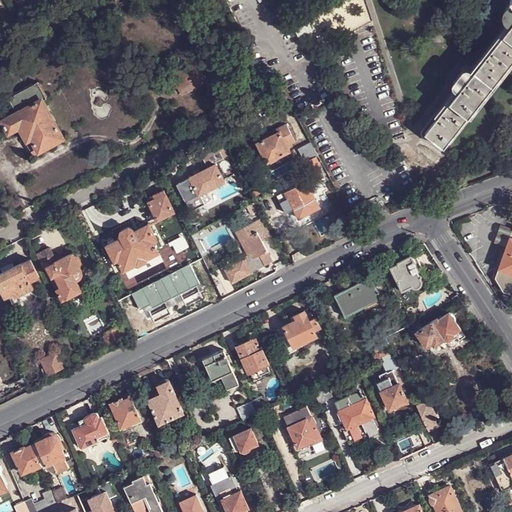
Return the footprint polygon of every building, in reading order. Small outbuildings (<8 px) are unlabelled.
[(0,0),(0,46),(20,36),(0,0)] [(511,21),(425,132),(444,147),(511,60),(511,0),(511,1),(511,21)] [(298,36),(307,31),(303,22),(293,27),(298,36)] [(184,94),(200,86),(198,82),(206,78),(198,63),(201,62),(199,57),(195,59),(194,55),(186,60),(189,67),(174,75),(184,94)] [(40,83),(11,98),(19,114),(5,121),(11,133),(23,127),(36,153),(45,148),(45,149),(51,146),(50,144),(54,143),(55,144),(62,141),(61,139),(63,138),(44,103),(49,100),(40,83)] [(300,117),(287,123),(295,138),(296,140),(309,134),(300,117)] [(268,162),(291,150),(288,145),(287,142),(295,138),(287,123),(271,131),(272,134),(263,139),(258,141),(268,162)] [(271,131),(261,135),(263,139),(272,134),(271,131)] [(316,157),(305,163),(308,168),(310,172),(320,166),(316,157)] [(178,182),(187,200),(189,199),(201,193),(225,181),(216,163),(178,182)] [(315,181),(326,175),(320,166),(310,172),(315,181)] [(295,208),(299,215),(309,210),(318,206),(315,199),(305,181),(277,196),(286,213),(295,208)] [(426,186),(428,193),(435,191),(433,184),(426,186)] [(149,201),(158,219),(174,211),(168,197),(164,189),(148,197),(149,201)] [(201,193),(189,199),(192,205),(203,200),(201,193)] [(174,211),(179,208),(173,195),(168,197),(174,211)] [(263,217),(236,230),(241,241),(245,240),(252,254),(254,258),(247,261),(245,256),(224,266),(232,283),(273,262),(262,240),(272,235),(263,217)] [(119,258),(125,269),(135,264),(136,265),(138,265),(147,261),(147,259),(147,258),(158,252),(154,245),(155,245),(157,242),(157,239),(149,224),(135,231),(133,228),(130,226),(121,230),(120,235),(122,238),(108,244),(115,260),(119,258)] [(496,243),(507,247),(511,232),(511,228),(502,225),(496,243)] [(505,292),(511,294),(511,232),(507,247),(503,257),(503,258),(502,259),(499,265),(500,266),(496,278),(505,292)] [(247,255),(252,254),(245,240),(241,241),(247,255)] [(63,299),(82,289),(77,279),(81,276),(82,276),(83,275),(83,272),(79,265),(81,264),(82,262),(80,258),(78,258),(76,258),(74,254),(71,253),(48,265),(53,275),(52,278),(63,299)] [(401,290),(411,286),(413,287),(416,288),(418,287),(421,284),(421,281),(416,271),(417,270),(415,266),(416,266),(411,256),(390,266),(401,290)] [(0,274),(0,283),(6,296),(14,291),(16,295),(35,286),(29,275),(37,271),(31,259),(0,274)] [(335,294),(346,316),(382,298),(371,276),(335,294)] [(201,281),(183,290),(188,301),(207,292),(201,281)] [(296,348),(314,340),(312,337),(317,334),(314,328),(320,326),(316,317),(309,320),(305,310),(296,314),(298,318),(285,325),(285,326),(296,348)] [(416,331),(426,345),(431,341),(434,345),(444,338),(446,340),(455,335),(453,332),(460,328),(449,312),(438,318),(437,317),(416,331)] [(125,338),(119,325),(106,332),(107,334),(103,335),(108,346),(125,338)] [(289,352),(296,348),(285,326),(278,330),(289,352)] [(267,362),(260,347),(257,348),(253,339),(239,345),(252,374),(258,371),(256,366),(267,362)] [(393,352),(387,339),(371,346),(376,357),(377,359),(383,356),(393,352)] [(107,355),(104,348),(85,357),(88,363),(107,355)] [(212,379),(222,375),(228,388),(239,383),(224,349),(203,358),(212,379)] [(41,359),(48,375),(63,367),(56,352),(41,359)] [(393,352),(383,356),(385,362),(383,363),(387,371),(389,370),(390,371),(400,366),(393,352)] [(358,367),(347,372),(350,377),(357,374),(358,376),(362,375),(358,367)] [(379,382),(383,390),(394,384),(390,377),(379,382)] [(184,412),(170,380),(159,384),(163,393),(150,399),(157,414),(160,422),(184,412)] [(328,381),(314,387),(320,402),(334,396),(328,381)] [(408,400),(400,382),(394,384),(383,390),(382,390),(390,408),(408,400)] [(362,399),(360,394),(357,392),(354,391),(336,400),(339,409),(362,399)] [(262,396),(253,400),(258,412),(261,411),(267,408),(262,396)] [(141,419),(131,397),(124,400),(123,398),(111,403),(122,427),(141,419)] [(339,409),(348,427),(343,430),(347,440),(367,431),(368,436),(378,431),(372,417),(376,415),(367,397),(362,399),(339,409)] [(429,399),(426,400),(432,414),(435,412),(429,399)] [(258,412),(253,400),(238,407),(244,419),(258,412)] [(428,430),(440,424),(435,412),(432,414),(426,400),(417,405),(428,430)] [(284,414),(295,410),(292,404),(281,408),(284,414)] [(284,414),(289,425),(312,415),(307,404),(295,410),(284,414)] [(111,435),(103,416),(100,417),(98,412),(86,417),(88,422),(82,425),(74,429),(82,447),(111,435)] [(308,441),(312,440),(313,442),(320,439),(322,438),(312,415),(289,425),(293,433),(298,444),(298,445),(308,441)] [(259,442),(251,426),(235,433),(239,441),(241,447),(242,449),(247,451),(250,449),(252,446),(259,442)] [(233,444),(239,441),(235,433),(230,436),(233,444)] [(65,457),(66,456),(62,449),(59,441),(56,436),(55,434),(53,434),(47,436),(47,435),(36,440),(37,442),(46,463),(47,464),(54,461),(55,461),(65,457)] [(166,454),(160,441),(152,444),(158,458),(166,454)] [(236,450),(241,447),(239,441),(233,444),(236,450)] [(37,442),(32,444),(41,465),(46,463),(37,442)] [(23,473),(33,468),(33,469),(41,465),(32,444),(25,447),(24,446),(13,451),(23,473)] [(182,454),(188,451),(185,445),(180,448),(182,454)] [(511,452),(504,456),(503,455),(503,456),(511,476),(511,475),(511,452)] [(501,489),(511,484),(511,475),(511,476),(503,456),(489,462),(501,489)] [(65,457),(55,461),(60,471),(62,470),(68,467),(69,466),(69,465),(67,460),(65,457)] [(54,461),(47,464),(48,467),(58,471),(60,471),(55,461),(54,461)] [(143,466),(130,473),(133,480),(147,474),(143,466)] [(134,482),(125,486),(136,511),(144,511),(150,510),(151,511),(160,511),(163,511),(147,474),(133,480),(134,482)] [(233,477),(212,486),(224,511),(225,511),(226,511),(234,511),(238,510),(241,511),(244,511),(247,510),(248,506),(249,506),(241,489),(239,490),(233,477)] [(111,479),(97,485),(99,490),(90,494),(97,511),(116,511),(109,496),(117,492),(111,479)] [(428,490),(430,493),(448,485),(447,482),(436,487),(436,486),(428,490)] [(437,511),(440,511),(459,504),(450,484),(448,485),(430,493),(428,497),(430,501),(433,502),(437,511)] [(58,503),(68,498),(63,486),(53,490),(58,503)] [(43,493),(46,499),(34,504),(32,498),(25,501),(29,511),(37,511),(58,503),(53,490),(52,489),(43,493)] [(204,511),(195,493),(179,501),(183,511),(204,511)] [(29,511),(25,501),(24,500),(14,505),(16,511),(29,511)] [(423,511),(419,503),(398,511),(423,511)]
